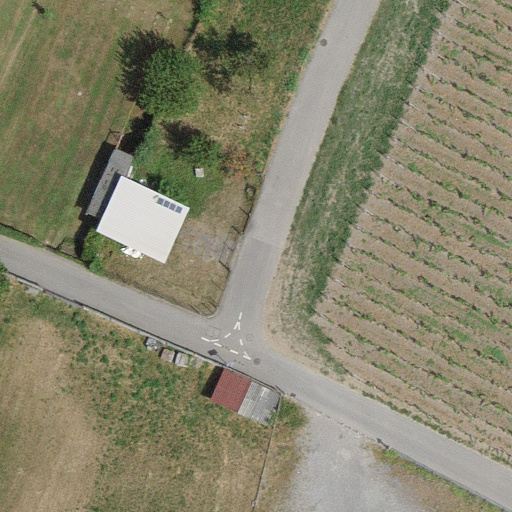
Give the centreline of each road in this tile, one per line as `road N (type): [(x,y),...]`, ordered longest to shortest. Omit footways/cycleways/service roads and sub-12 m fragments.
road 1 (unclassified): [(234,358),(380,0)]
road 2 (unclassified): [(234,358),(511,500)]
road 3 (unclassified): [(0,268),(234,358)]
